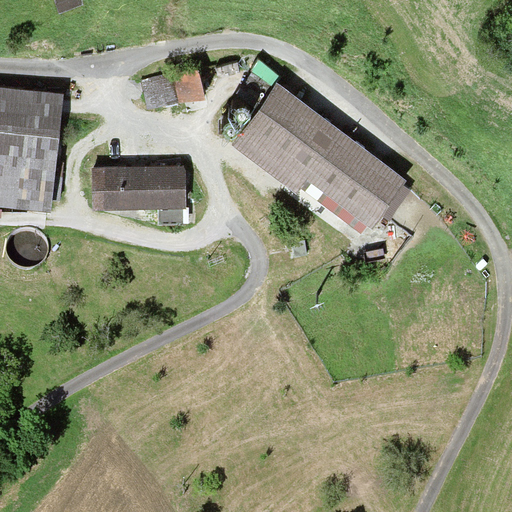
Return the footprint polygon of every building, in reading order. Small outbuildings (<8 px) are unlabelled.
[(55,0),(60,9),(83,0),(55,0)] [(171,69),(171,70),(178,97),(207,90),(199,61),(171,69)] [(171,70),(141,78),(148,105),(178,97),(171,70)] [(406,174),(277,75),(232,133),(297,182),(298,180),(308,168),(370,216),(372,217),(406,174)] [(63,87),(0,80),(0,197),(49,202),(49,195),(59,196),(63,160),(55,159),(63,87)] [(92,162),(93,203),(186,202),(185,161),(92,162)] [(361,228),(370,216),(308,168),(298,180),(361,228)] [(165,221),(194,220),(193,202),(164,203),(165,221)]
